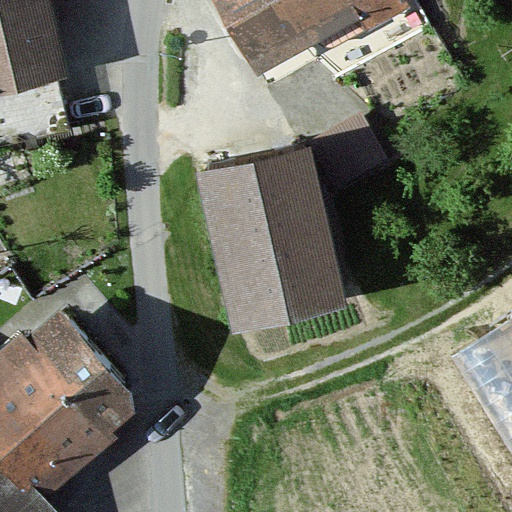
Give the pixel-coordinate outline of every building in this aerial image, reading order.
[(58,0),(0,0),(0,145),(84,129),(58,0)] [(402,0),(226,0),(266,74),(402,0)] [(366,102),(313,128),(323,187),(392,154),(366,102)] [(313,128),(196,149),(225,310),(342,289),(323,187),(313,128)] [(0,341),(0,511),(58,511),(33,484),(140,389),(69,310),(45,332),(30,315),(0,341)] [(511,313),(453,349),(511,447),(511,313)]
